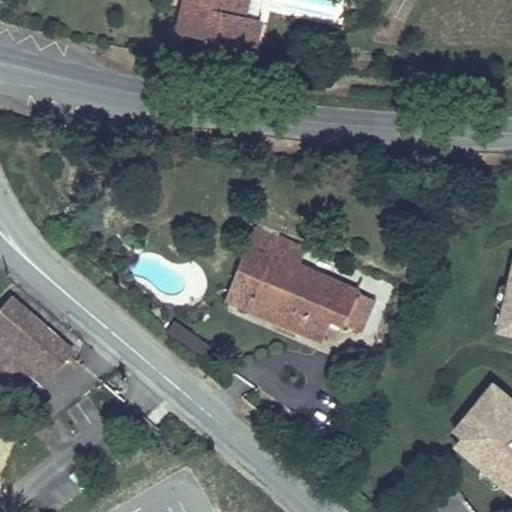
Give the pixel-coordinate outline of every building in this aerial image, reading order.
[(172,0),(166,35),(241,49),(249,0),(172,0)] [(234,312),(256,264),(279,274),(287,257),(235,236),(209,301),(234,312)] [(279,274),(256,264),(234,312),(299,341),(307,325),(343,343),(356,310),(279,274)] [(511,266),(508,265),(502,291),(497,313),(505,315),(500,337),(511,339),(511,266)] [(497,313),(502,291),(497,290),(493,292),(490,308),(493,312),(495,313),(497,313)] [(43,356),(57,336),(12,301),(0,316),(0,362),(23,380),(30,373),(45,386),(60,368),(43,356)] [(500,337),(505,315),(497,313),(495,313),(490,331),(492,335),(500,337)] [(174,319),(166,330),(202,355),(210,344),(174,319)] [(74,350),(57,336),(43,356),(60,368),(74,350)] [(511,408),(487,388),(449,436),(455,441),(471,454),(465,462),(479,473),(497,488),(511,500),(511,408)] [(471,454),(455,441),(451,447),(452,451),(465,462),(471,454)] [(219,479),(235,493),(242,485),(227,470),(219,479)] [(497,488),(479,473),(476,477),(476,482),(489,492),(494,492),(497,488)]
